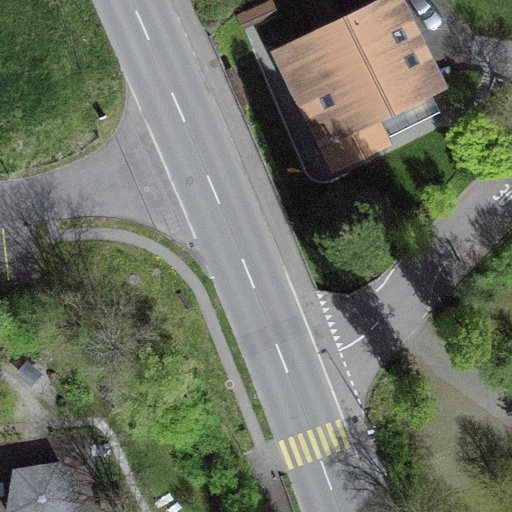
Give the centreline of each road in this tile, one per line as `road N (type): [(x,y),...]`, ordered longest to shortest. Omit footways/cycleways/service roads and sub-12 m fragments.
road 1 (secondary): [(131,0),(287,369)]
road 2 (residential): [(511,187),(359,339),(287,369)]
road 3 (secondary): [(287,369),(341,511)]
